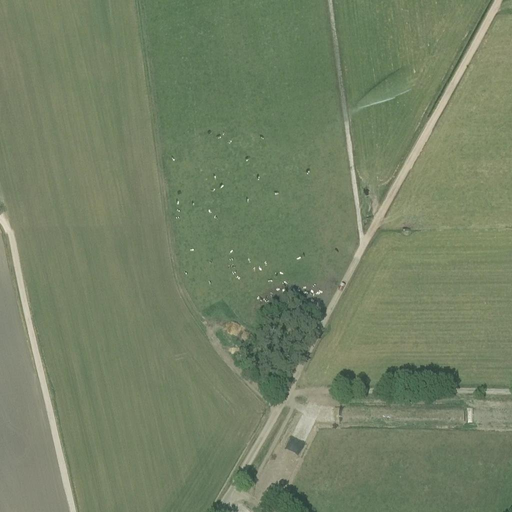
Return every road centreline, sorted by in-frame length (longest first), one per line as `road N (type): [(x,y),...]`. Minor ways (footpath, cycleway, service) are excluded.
road 1 (track): [(498,0),(297,373)]
road 2 (track): [(0,212),(73,511)]
road 3 (track): [(330,0),(362,247)]
road 4 (track): [(511,392),(287,393)]
road 5 (unclassified): [(217,511),(297,373)]
